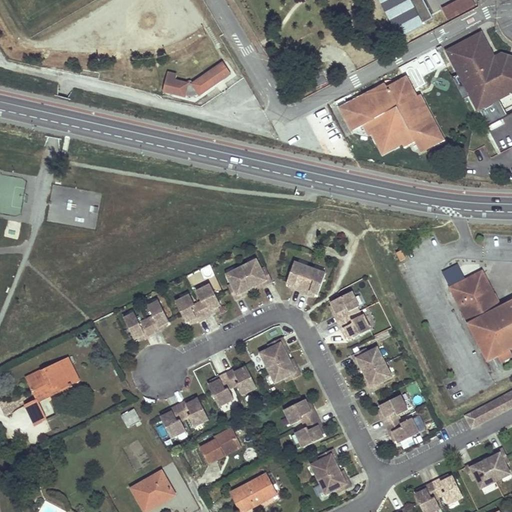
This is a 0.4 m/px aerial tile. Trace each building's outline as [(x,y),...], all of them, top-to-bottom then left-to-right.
[(460,0),(443,9),(449,21),(476,7),(472,0),(460,0)] [(475,36),(448,51),(479,109),(511,92),(511,62),(510,64),(505,62),(500,54),(489,61),(475,36)] [(204,66),(217,57),(212,50),(199,59),(204,66)] [(224,63),(193,84),(200,94),(231,73),(224,63)] [(177,80),(179,75),(168,72),(163,93),(186,99),(190,84),(177,80)] [(418,98),(421,96),(409,73),(387,85),(389,89),(396,85),(398,90),(410,93),(415,91),(418,98)] [(376,134),(384,153),(404,143),(405,146),(417,140),(422,152),(445,140),(421,96),(418,98),(415,91),(410,93),(398,90),(396,85),(389,89),(387,85),(343,109),(355,132),(366,125),(372,136),(376,134)] [(511,120),(490,131),(500,152),(511,146),(511,120)] [(48,221),(97,228),(102,192),(53,185),(48,221)] [(405,259),(400,251),(396,254),(401,262),(405,259)] [(265,285),(273,281),(266,268),(262,270),(257,260),(228,275),(233,285),(228,287),(235,300),(243,296),(241,293),(250,289),(255,287),(263,282),(265,285)] [(316,294),(318,294),(326,274),(295,262),(287,283),(290,284),(295,286),(294,289),(310,295),(311,292),(316,294)] [(511,301),(500,308),(482,272),(450,289),(488,362),(498,357),(500,355),(503,361),(509,359),(506,352),(509,351),(511,349),(511,301)] [(176,302),(186,323),(189,322),(196,318),(197,321),(212,313),(211,310),(218,307),(221,305),(211,285),(200,290),(205,300),(191,307),(186,297),(176,302)] [(350,340),(371,329),(363,315),(353,319),(349,311),(359,306),(352,292),(331,302),(333,305),(337,313),(334,315),(342,330),(344,328),(349,337),(350,340)] [(125,319),(135,339),(137,338),(145,334),(146,337),(161,330),(160,327),(167,323),(170,322),(159,301),(149,307),(154,316),(140,323),(135,314),(125,319)] [(286,346),(282,338),(269,344),(271,349),(261,354),(276,383),(286,378),(288,382),(301,376),(297,368),(294,369),(290,361),(287,356),(283,347),(286,346)] [(367,385),(371,393),(384,386),(382,382),(392,377),(377,348),(368,353),(366,349),(352,355),(356,363),(359,362),(363,370),(366,375),(370,384),(367,385)] [(69,358),(57,364),(60,370),(72,364),(69,358)] [(78,376),(72,364),(60,370),(57,364),(35,374),(37,377),(28,381),(39,401),(55,393),(53,388),(58,385),(61,390),(71,385),(69,380),(78,376)] [(209,386),(219,406),(234,399),(229,389),(237,385),(242,395),(257,388),(247,367),(244,369),(235,373),(234,370),(219,378),(221,380),(212,385),(209,386)] [(78,376),(69,380),(71,385),(80,380),(78,376)] [(472,428),(511,406),(511,400),(508,394),(466,416),(472,428)] [(399,443),(420,433),(412,418),(402,423),(398,415),(408,410),(401,395),(380,405),(382,409),(386,417),(383,418),(391,433),(393,432),(398,440),(399,443)] [(161,418),(171,438),(186,431),(181,421),(189,417),(194,427),(209,420),(199,399),(196,400),(188,405),(186,402),(171,409),(173,412),(164,416),(161,418)] [(306,400),(285,410),(292,425),(302,420),(306,428),(296,433),(303,448),(324,438),(323,435),(318,426),(321,425),(314,410),(311,411),(307,403),(306,400)] [(141,419),(135,410),(123,417),(128,426),(141,419)] [(216,440),(201,448),(210,464),(224,456),(223,453),(240,444),(232,428),(215,437),(216,440)] [(240,444),(223,453),(224,456),(242,447),(240,444)] [(337,457),(333,449),(320,456),(322,460),(312,465),(327,494),(336,489),(338,494),(347,489),(352,487),(348,479),(345,481),(341,472),(338,467),(334,458),(337,457)] [(473,463),(466,467),(472,480),(477,478),(482,488),(511,474),(506,464),(510,462),(503,449),(496,452),(497,455),(489,459),(483,462),(475,466),(473,463)] [(175,493),(162,472),(133,488),(146,511),(153,508),(152,505),(175,493)] [(267,475),(232,493),(242,511),(245,511),(278,495),(267,475)] [(416,495),(423,511),(432,511),(441,508),(436,498),(444,494),(449,504),(463,497),(454,476),(451,478),(442,482),(441,479),(426,486),(427,489),(419,494),(416,495)] [(498,486),(485,492),(489,502),(503,497),(498,486)] [(175,493),(152,505),(153,508),(176,495),(175,493)] [(58,511),(60,509),(49,503),(43,511),(58,511)]
